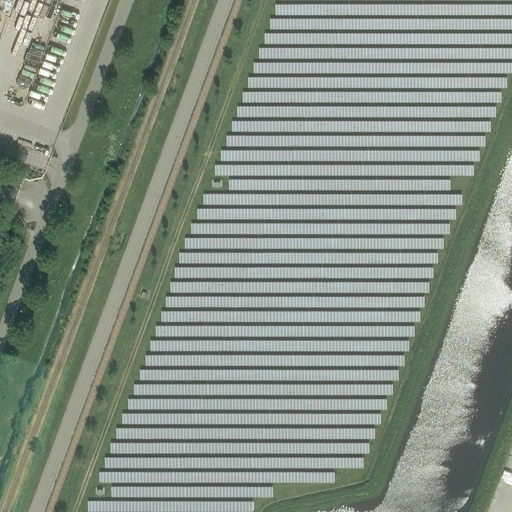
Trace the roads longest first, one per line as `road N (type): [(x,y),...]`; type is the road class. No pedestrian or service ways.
road 1 (tertiary): [(36,511),(226,0)]
road 2 (unclassified): [(0,344),(126,0)]
